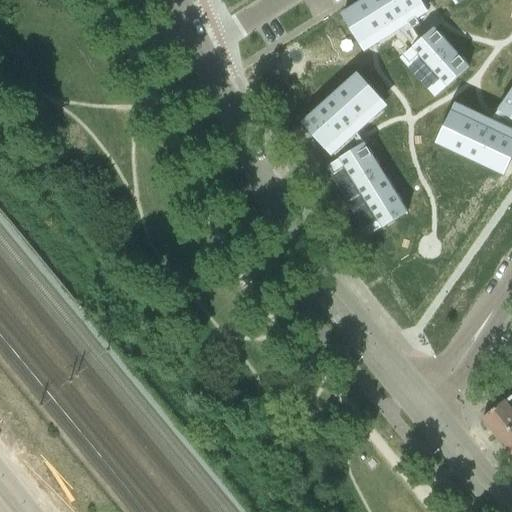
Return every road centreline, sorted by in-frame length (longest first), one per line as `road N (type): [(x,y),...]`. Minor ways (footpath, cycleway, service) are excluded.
road 1 (tertiary): [(298,250),(198,49)]
road 2 (tertiary): [(298,250),(328,311),(395,379)]
road 3 (tertiary): [(395,379),(379,341),(298,250)]
road 4 (tertiary): [(427,418),(511,291)]
road 5 (tertiary): [(509,511),(427,418)]
